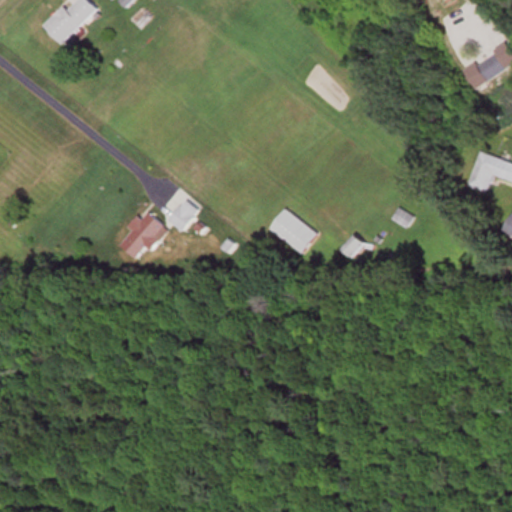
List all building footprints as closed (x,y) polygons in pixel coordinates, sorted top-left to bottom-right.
[(97,0),(70,0),(70,8),(59,8),(59,22),(51,22),(51,42),(73,42),(73,31),(87,31),(87,18),(97,18),(97,0)] [(481,69),(492,83),(510,69),(498,55),(481,69)] [(471,191),(490,197),(496,178),(511,183),(511,163),(482,154),(471,191)] [(163,213),(185,233),(204,212),(182,192),(163,213)] [(272,232),(305,257),(321,236),(289,211),(272,232)] [(410,230),(416,220),(402,211),(396,221),(410,230)] [(149,250),(153,254),(173,233),(152,214),(144,222),(141,218),(132,229),(136,233),(124,247),(139,261),(149,250)] [(345,250),(356,261),(369,247),(358,237),(345,250)]
